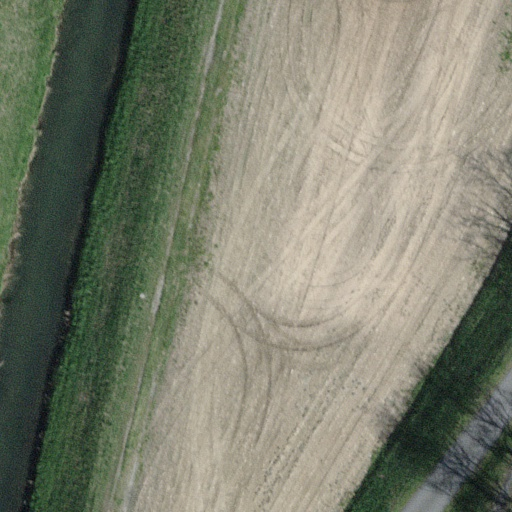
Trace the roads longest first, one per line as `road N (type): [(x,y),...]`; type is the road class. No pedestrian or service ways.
road 1 (track): [(231,0),(114,511)]
road 2 (track): [(423,511),(511,395)]
